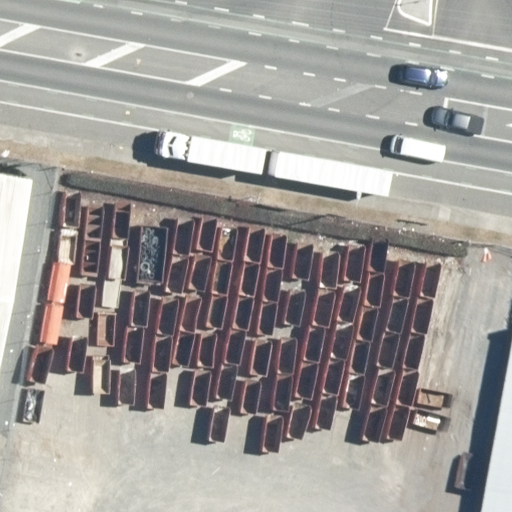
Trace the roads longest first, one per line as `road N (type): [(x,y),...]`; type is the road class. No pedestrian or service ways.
road 1 (secondary): [(425,112),(86,50)]
road 2 (unclassified): [(86,50),(209,0)]
